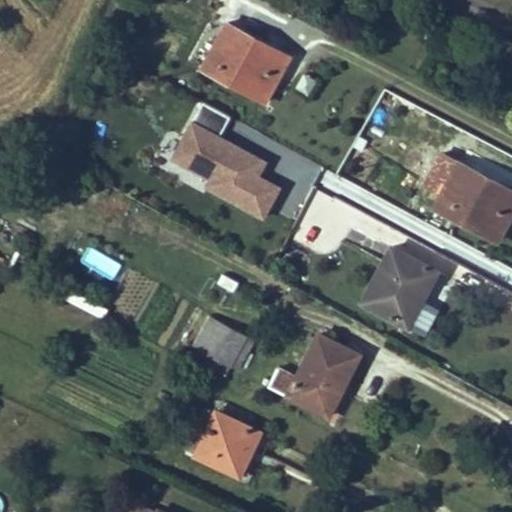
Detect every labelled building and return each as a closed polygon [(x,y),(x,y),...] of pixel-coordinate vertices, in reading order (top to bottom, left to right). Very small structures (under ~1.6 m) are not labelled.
[(268,45),(227,22),(202,68),(265,102),(286,63),(265,51),(268,45)] [(511,42),(503,38),(497,50),(511,60),(511,42)] [(289,56),(268,45),(265,51),(286,63),(289,56)] [(302,74),(294,90),(309,97),(317,81),(302,74)] [(231,118),(206,104),(177,159),(215,179),(211,186),(265,214),(280,186),(260,175),(267,162),(221,137),(231,118)] [(511,126),(497,119),(495,123),(511,132),(511,126)] [(459,162),(442,153),(425,185),(442,194),(459,162)] [(442,194),(435,207),(497,241),(511,213),(511,199),(496,191),(500,184),(459,162),(442,194)] [(511,199),(511,190),(500,184),(496,191),(511,199)] [(334,257),(355,210),(310,190),(289,237),(334,257)] [(391,245),(363,302),(408,325),(437,270),(391,245)] [(79,263),(112,280),(121,263),(88,246),(79,263)] [(285,283),(258,269),(248,288),(276,302),(285,283)] [(207,354),(202,364),(226,376),(231,365),(239,370),(255,339),(209,315),(193,347),(207,354)] [(328,415),(359,355),(319,335),(298,376),(279,367),(269,386),(328,415)] [(196,454),(217,410),(203,404),(182,447),(196,454)] [(217,410),(196,454),(239,475),(260,431),(258,430),(217,410)] [(159,511),(125,495),(117,511),(159,511)]
